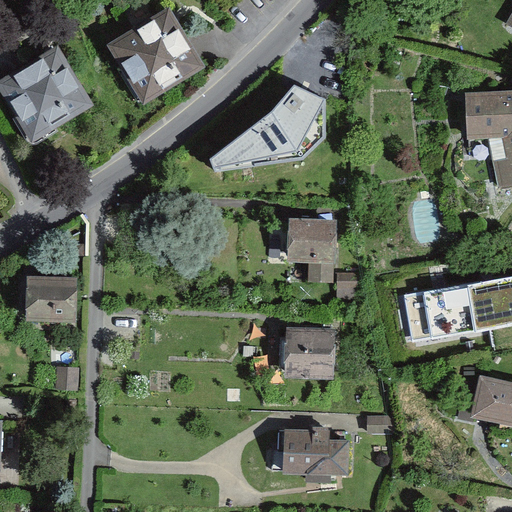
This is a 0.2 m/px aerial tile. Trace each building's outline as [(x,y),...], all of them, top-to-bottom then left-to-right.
[(169,13),(115,44),(147,98),(201,67),(174,21),(169,13)] [(59,51),(5,82),(37,136),(91,105),(59,51)] [(272,112),(210,159),(215,171),(303,160),(325,138),(327,100),(295,86),(272,112)] [(511,96),(470,96),(470,137),(491,138),(501,189),(511,187),(511,96)] [(334,281),(335,259),(337,222),(296,220),(293,257),(312,258),(311,280),(334,281)] [(364,273),(338,273),(337,299),(363,299),(364,273)] [(511,325),(511,278),(405,296),(413,342),(511,325)] [(76,282),(30,280),(28,318),(74,320),(76,282)] [(336,331),(293,330),(291,373),(334,375),(336,331)] [(79,368),(57,366),(55,389),(77,390),(79,368)] [(511,384),(488,379),(479,412),(511,420),(511,384)] [(396,420),(372,420),(372,434),(396,434),(396,420)] [(331,437),(290,435),(288,474),(309,475),(309,481),(332,482),(332,475),(351,475),(352,445),(331,444),(331,437)]
